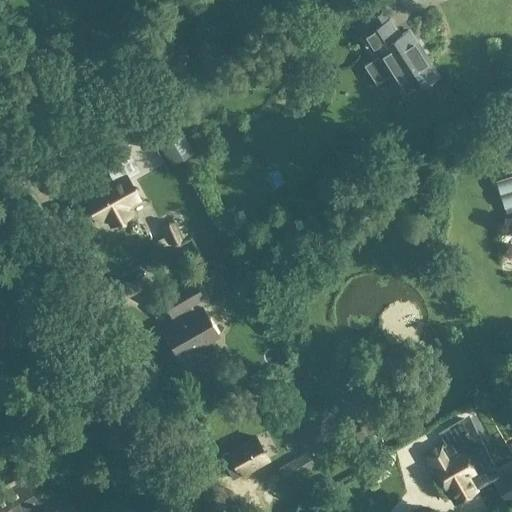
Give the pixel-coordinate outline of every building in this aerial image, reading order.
[(111,71),(136,59),(113,13),(88,26),(111,71)] [(408,31),(399,36),(389,21),(362,39),(373,55),(375,53),(405,100),(439,78),(408,31)] [(185,100),(170,109),(179,124),(193,115),(185,100)] [(171,165),(192,152),(174,121),(153,134),(171,165)] [(115,184),(86,201),(90,208),(88,209),(93,218),(95,216),(99,223),(107,219),(112,227),(130,217),(125,208),(140,200),(118,161),(128,155),(112,128),(90,140),(115,184)] [(505,209),(511,206),(511,191),(508,193),(504,179),(496,182),(505,209)] [(152,243),(157,251),(186,237),(181,225),(178,227),(175,222),(162,228),(166,236),(152,243)] [(216,263),(224,277),(236,270),(228,256),(216,263)] [(163,331),(180,359),(188,354),(193,363),(215,350),(211,341),(219,337),(202,308),(194,313),(190,306),(203,299),(193,281),(162,299),(172,317),(174,315),(178,322),(163,331)] [(0,340),(8,336),(0,322),(0,340)] [(245,394),(251,404),(265,397),(259,386),(245,394)] [(441,443),(425,453),(446,488),(454,501),(476,488),(475,488),(478,486),(493,478),(476,441),(472,443),(468,437),(469,436),(465,429),(464,430),(460,423),(466,420),(465,418),(439,434),(445,443),(442,445),(441,443)] [(269,459),(256,437),(222,457),(234,479),(269,459)] [(315,465),(307,453),(279,469),(286,482),(315,465)] [(292,494),(317,479),(310,468),(285,483),(292,494)] [(507,505),(511,502),(511,469),(493,481),(507,505)] [(28,479),(0,495),(0,511),(6,511),(12,509),(13,511),(77,511),(65,492),(44,505),(28,479)]
